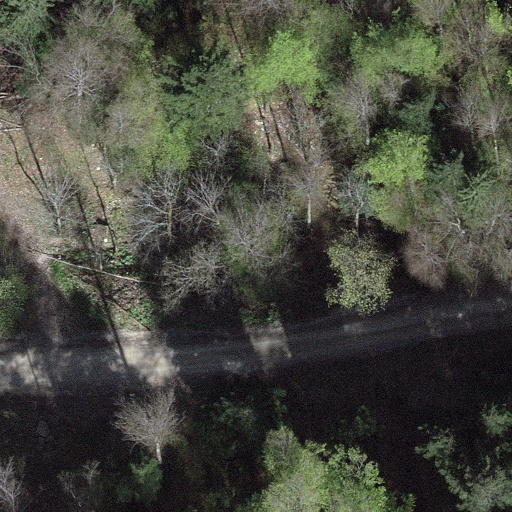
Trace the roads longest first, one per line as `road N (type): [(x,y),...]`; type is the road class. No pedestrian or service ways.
road 1 (track): [(511,303),(262,354),(0,371)]
road 2 (track): [(0,182),(86,371)]
